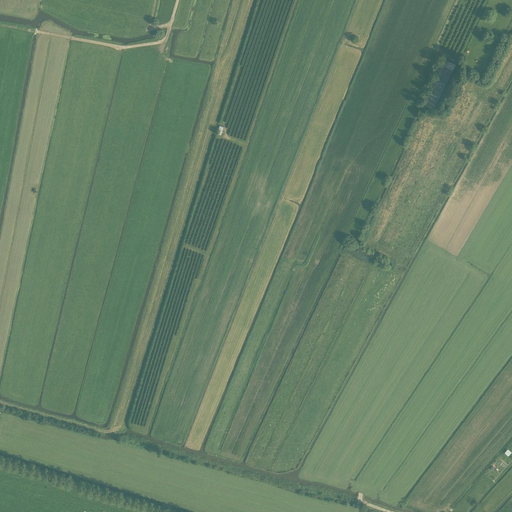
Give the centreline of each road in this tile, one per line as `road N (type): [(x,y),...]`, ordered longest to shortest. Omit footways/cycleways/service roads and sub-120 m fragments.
road 1 (track): [(0,402),(111,428),(245,0)]
road 2 (track): [(387,511),(133,439)]
road 3 (track): [(163,511),(0,460)]
road 4 (track): [(164,41),(120,47),(0,24)]
